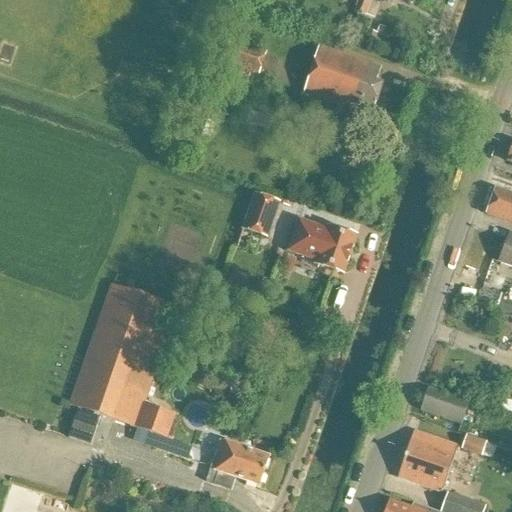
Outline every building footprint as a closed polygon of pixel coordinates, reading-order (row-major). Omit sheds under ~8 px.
[(370,4),(358,0),(353,14),(365,18),(370,4)] [(266,54),(229,42),(222,65),(259,77),(266,54)] [(371,120),(381,88),(376,86),(381,70),(318,50),(303,97),(371,120)] [(511,226),(511,197),(495,192),(486,218),(511,226)] [(280,206),(253,196),(240,233),(267,243),(280,206)] [(356,239),(299,219),(288,251),(316,261),(314,267),(343,277),(356,239)] [(511,270),(511,237),(509,236),(498,265),(511,270)] [(511,282),(493,277),(484,307),(511,314),(511,282)] [(177,311),(111,288),(69,408),(78,412),(68,440),(91,448),(101,420),(166,443),(174,420),(143,409),(177,311)] [(461,427),(468,406),(428,392),(421,413),(461,427)] [(442,495),(458,449),(414,435),(415,435),(413,434),(397,480),(399,481),(442,495)] [(486,445),(465,438),(460,452),(481,459),(486,445)] [(234,480),(259,489),(269,459),(225,445),(221,457),(216,455),(210,473),(219,475),(215,488),(230,493),(234,480)] [(483,511),(484,509),(446,496),(439,511),(483,511)] [(429,511),(412,506),(410,510),(390,503),(389,503),(385,511),(429,511)]
